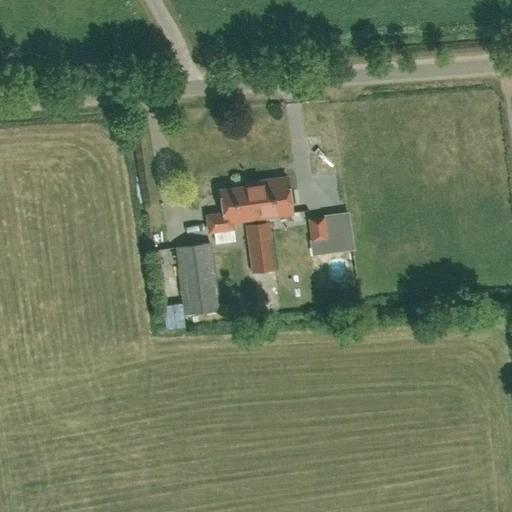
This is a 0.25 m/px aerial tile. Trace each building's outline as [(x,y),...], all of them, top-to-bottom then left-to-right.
[(256,185),(241,187),(219,190),(222,213),(206,215),(208,231),(232,228),(231,221),(291,212),(286,177),(255,182),(256,185)] [(167,207),(152,208),(153,236),(169,235),(167,207)] [(312,248),(321,247),(329,253),(345,251),(342,232),(336,233),(334,215),(308,218),(312,248)] [(252,273),(276,270),(269,221),(246,224),(252,273)] [(186,324),(220,319),(209,243),(175,248),(186,324)] [(294,292),(308,284),(301,271),(286,279),(294,292)]
